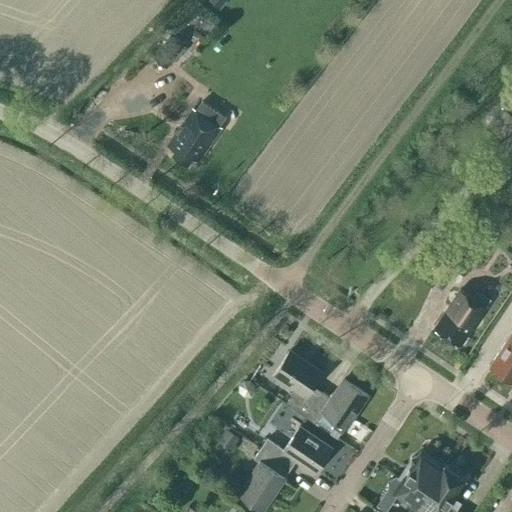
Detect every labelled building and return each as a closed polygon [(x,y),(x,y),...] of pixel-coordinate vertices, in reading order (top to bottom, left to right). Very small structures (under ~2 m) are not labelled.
[(153,57),(166,66),(183,44),(170,35),(153,57)] [(197,158),(208,142),(210,144),(222,126),(213,120),(219,112),(202,100),(196,109),(193,107),(182,124),(184,126),(174,142),(171,140),(168,145),(175,149),(173,153),(188,163),(193,156),(199,161),(199,160),(197,158)] [(465,222),(441,257),(463,272),(488,237),(465,222)] [(434,327),(460,345),(487,306),(461,288),(434,327)] [(511,330),(490,364),(511,379),(511,330)] [(286,403),(306,416),(316,401),(322,391),(313,385),(322,371),(290,349),(274,373),(296,388),(286,403)] [(322,391),(316,401),(306,416),(316,422),(324,411),(337,420),(332,426),(342,433),(346,426),(368,394),(345,378),(331,397),(322,391)] [(239,384),(239,391),(244,395),(251,395),(255,390),(255,384),(250,379),(243,380),(239,384)] [(268,437),(261,447),(290,468),(297,458),(316,471),(332,447),(300,426),(284,448),(268,437)] [(239,438),(225,428),(219,438),(233,447),(239,438)] [(263,509),(290,468),(261,447),(254,457),(260,461),(239,493),(263,509)] [(397,493),(416,506),(445,462),(444,462),(442,465),(421,451),(420,453),(412,457),(411,466),(402,479),(397,475),(389,479),(389,487),(381,498),(390,504),(397,493)] [(445,462),(416,506),(424,511),(461,511),(449,504),(467,477),(458,466),(449,465),(445,462)]
